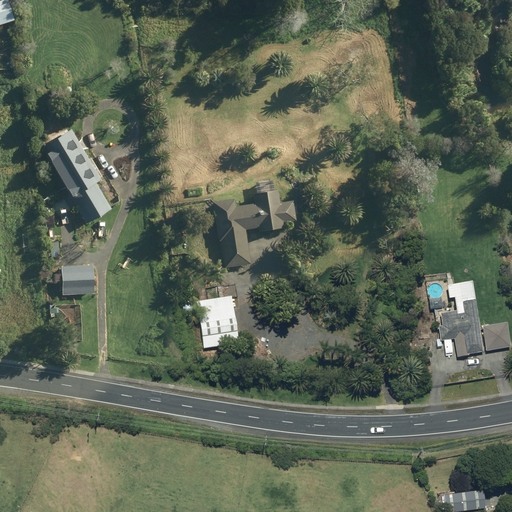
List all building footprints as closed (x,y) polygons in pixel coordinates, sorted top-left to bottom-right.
[(0,0),(0,23),(13,19),(6,0),(0,0)] [(40,145),(85,222),(110,207),(94,181),(100,178),(70,128),(40,145)] [(223,237),(226,264),(248,261),(243,227),(260,224),(261,229),(283,226),(283,220),(296,218),(293,200),(280,202),(278,189),(274,190),(273,181),(256,183),(258,192),(254,193),(255,203),(236,206),(235,198),(215,201),(220,238),(223,237)] [(191,214),(192,222),(206,220),(205,213),(202,213),(202,207),(193,208),(194,214),(191,214)] [(334,219),(335,231),(354,231),(354,219),(334,219)] [(61,264),(62,291),(93,290),(92,263),(61,264)] [(444,339),(456,337),(459,355),(469,354),(468,352),(483,350),(473,283),(449,287),(451,298),(456,298),(456,299),(457,306),(458,311),(443,314),(445,326),(442,326),(444,339)] [(198,304),(205,351),(240,346),(233,298),(198,304)] [(484,327),(488,350),(511,346),(508,323),(484,327)]
